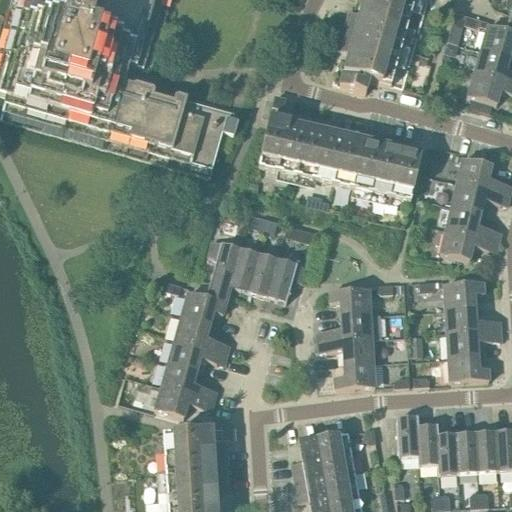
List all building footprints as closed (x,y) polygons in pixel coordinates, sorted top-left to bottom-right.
[(149,77),(150,75),(170,0),(11,0),(0,39),(0,101),(4,103),(0,118),(0,124),(209,183),(221,138),(233,141),(237,127),(226,124),(227,119),(123,89),(128,71),(149,77)] [(331,89),(335,90),(365,98),(368,86),(401,95),(427,0),(352,0),(353,1),(356,2),(354,10),(351,18),(348,17),(337,56),(340,57),(331,88),(331,89)] [(480,24),(465,20),(462,29),(477,33),(480,24)] [(479,54),(510,63),(511,55),(511,38),(506,37),(486,31),(479,54)] [(511,87),(511,77),(506,76),(510,63),(479,54),(473,77),(511,87)] [(511,99),(511,87),(473,77),(466,102),(496,111),(500,96),(511,99)] [(329,126),(290,117),(288,127),(280,125),(285,104),(274,102),(257,171),(410,206),(421,155),(420,154),(420,153),(419,151),(418,150),(416,149),(414,150),(413,150),(412,152),(411,154),(402,152),(404,143),(365,133),(362,143),(327,135),(329,126)] [(455,189),(508,202),(511,191),(488,186),(491,171),(461,164),(455,189)] [(455,189),(450,211),(480,219),(483,205),(506,211),(508,202),(455,189)] [(498,247),(500,238),(477,232),(480,219),(450,211),(444,235),(498,247)] [(264,240),(268,224),(260,222),(259,221),(255,234),(258,238),(264,240)] [(268,224),(264,240),(269,241),(273,238),(276,226),(268,224)] [(496,257),(498,247),(444,235),(439,259),(469,266),(472,252),(496,257)] [(241,255),(212,246),(208,261),(218,264),(211,287),(230,293),(241,255)] [(259,260),(241,255),(230,293),(248,298),(259,260)] [(278,265),(259,260),(248,298),(267,303),(278,265)] [(278,265),(267,303),(287,309),(293,285),(301,288),(305,273),(278,265)] [(181,290),(179,290),(166,286),(164,294),(178,299),(181,290)] [(434,296),(433,286),(418,287),(419,297),(434,296)] [(230,293),(211,287),(208,296),(206,304),(225,309),(227,301),(230,293)] [(482,288),(442,291),(443,316),(473,314),(473,300),(482,300),(482,288)] [(391,289),(376,290),(377,297),(380,300),(392,299),(391,289)] [(339,322),(369,320),(367,295),(328,298),(329,309),(338,309),(339,322)] [(180,323),(209,332),(213,318),(222,320),(225,309),(206,304),(187,298),(180,323)] [(499,336),(498,326),(474,328),(473,314),(443,316),(445,340),(499,336)] [(370,344),(369,320),(339,322),(340,335),(316,337),(316,347),(370,344)] [(180,323),(173,345),(226,361),(229,350),(206,343),(209,332),(180,323)] [(500,347),(499,336),(445,340),(446,363),(476,362),(475,348),(500,347)] [(372,368),(370,344),(316,347),(317,358),(341,356),(342,370),(372,368)] [(173,345),(167,368),(196,377),(200,363),(223,370),(225,362),(226,361),(173,345)] [(476,362),(446,363),(447,389),(487,386),(486,375),(477,375),(476,362)] [(167,368),(160,391),(212,407),(215,397),(192,390),(196,377),(167,368)] [(372,368),(342,370),(342,384),(332,384),(333,396),(373,393),(372,368)] [(428,384),(425,381),(412,382),(413,391),(428,390),(428,384)] [(396,383),(393,387),(393,393),(408,392),(408,383),(396,383)] [(212,407),(160,391),(153,415),(182,424),(187,409),(210,416),(212,407)] [(398,464),(417,463),(418,463),(416,432),(417,432),(417,422),(395,423),(398,464)] [(417,473),(436,471),(437,471),(435,440),(435,431),(417,432),(416,432),(418,463),(417,463),(417,473)] [(215,511),(214,494),(226,494),(223,453),(212,454),(212,446),(234,444),(233,433),(220,435),(203,436),(162,437),(166,511),(215,511)] [(372,433),(363,435),(365,445),(369,447),(375,446),(372,433)] [(511,435),(494,436),(497,476),(511,475),(511,435)] [(494,436),(474,438),(477,478),(497,476),(494,436)] [(361,511),(348,437),(306,445),(299,446),(303,466),(292,468),(299,507),(310,505),(310,511),(361,511)] [(457,479),(477,478),(474,438),(455,439),(457,479)] [(436,480),(457,479),(455,439),(435,440),(437,471),(436,471),(436,480)] [(393,488),(394,502),(403,502),(402,490),(400,488),(393,488)] [(386,510),(384,497),(378,498),(375,501),(377,511),(386,510)] [(476,511),(480,511),(479,497),(471,497),(468,501),(469,511),(476,511)] [(440,511),(439,499),(434,499),(430,503),(430,511),(440,511)] [(439,499),(440,511),(449,511),(449,502),(445,499),(439,499)]
